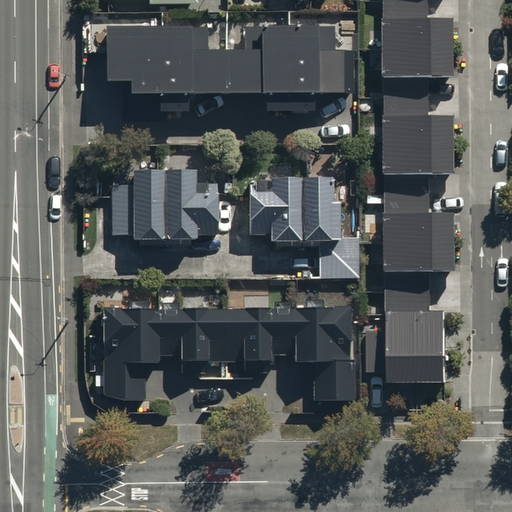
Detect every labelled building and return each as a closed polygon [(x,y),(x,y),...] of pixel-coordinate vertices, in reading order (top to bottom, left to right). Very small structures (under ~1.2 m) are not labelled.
[(362,328),(362,371),(384,371),(384,383),(444,383),(444,309),(429,309),(429,271),(455,271),(455,211),(427,211),(427,174),(454,174),(453,115),(426,116),(426,75),(452,75),(451,21),(425,21),(424,0),(379,0),(383,328),(362,328)] [(205,26),(104,26),(104,80),(128,79),(128,86),(117,86),(117,119),(162,119),(161,106),(182,106),(182,92),(260,92),(260,105),(308,105),(308,92),(350,92),(350,50),(314,50),(314,24),(240,24),(240,48),(205,48),(205,26)] [(131,183),(110,183),(110,233),(214,233),(214,178),(196,178),(195,162),(131,162),(131,183)] [(268,187),(246,187),(246,232),(269,232),(269,237),(316,237),(316,277),(358,277),(358,233),(339,233),(339,196),(330,196),(330,172),(268,172),(268,187)] [(129,304),(102,304),(102,398),(144,398),(144,359),(274,359),(273,353),(294,353),(294,355),(318,355),(318,397),(353,397),(353,356),(348,356),(348,302),(321,301),(321,296),(305,296),(305,303),(292,303),(292,298),(274,298),(275,305),(175,305),(175,297),(129,297),(129,304)]
